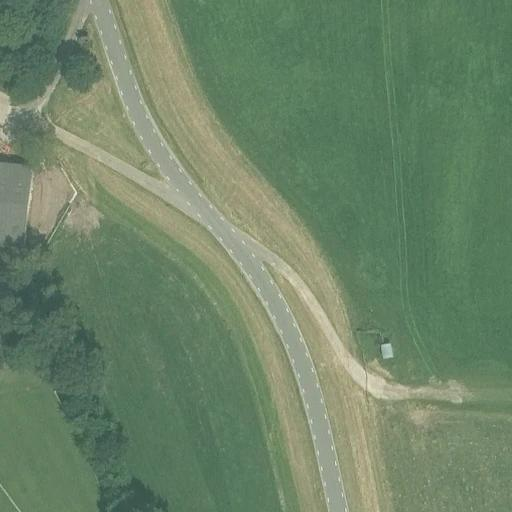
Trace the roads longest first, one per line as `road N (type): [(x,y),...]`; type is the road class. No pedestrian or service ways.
road 1 (tertiary): [(338,511),(310,389),(282,318),(142,125),(97,0)]
road 2 (track): [(238,249),(264,254),(299,285),(371,384)]
